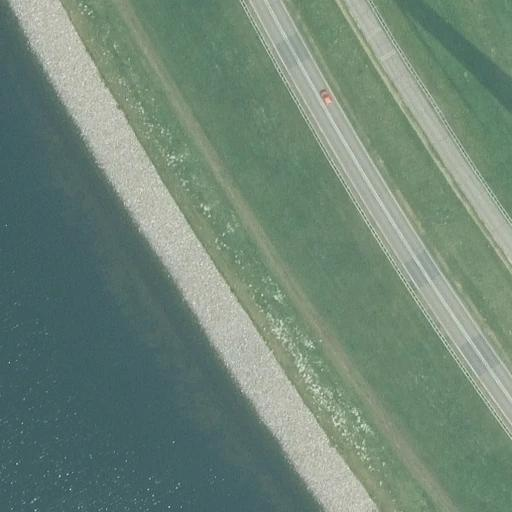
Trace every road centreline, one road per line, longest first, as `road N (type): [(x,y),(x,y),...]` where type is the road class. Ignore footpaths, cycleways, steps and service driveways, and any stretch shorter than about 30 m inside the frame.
road 1 (primary): [(511,399),(424,275),(265,0)]
road 2 (unclassified): [(511,246),(354,0)]
